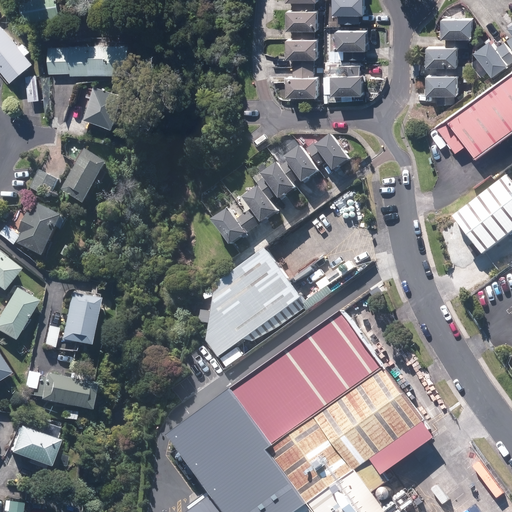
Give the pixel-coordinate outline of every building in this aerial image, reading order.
[(59,0),(21,0),(26,25),(63,18),(59,0)] [(362,23),(362,15),(367,15),(367,0),(336,0),(336,14),(340,14),(340,23),(362,23)] [(296,3),(295,11),(290,11),(289,30),(319,31),(320,12),(316,12),(316,4),(296,3)] [(443,16),(442,35),(474,37),(475,17),(443,16)] [(5,24),(0,27),(0,66),(13,83),(37,64),(5,24)] [(339,48),(346,49),(346,58),(366,59),(366,50),(370,50),(371,32),(339,30),(339,48)] [(296,33),(296,39),(289,38),(289,58),(320,59),(321,39),(316,39),(316,34),(296,33)] [(499,44),(493,36),(476,49),(495,75),(511,63),(511,48),(506,40),(499,44)] [(428,93),(438,94),(438,102),(455,103),(456,94),(459,94),(460,53),(458,53),(459,45),(429,44),(429,65),(438,65),(438,73),(429,73),(428,93)] [(51,73),(73,73),(73,75),(132,75),(132,73),(132,46),(51,46),(51,73)] [(295,62),(294,76),(290,76),(289,96),(321,97),(321,77),(314,77),(315,63),(295,62)] [(325,94),(334,94),(365,95),(365,75),(363,75),(363,68),(353,68),(353,75),(335,75),(334,80),(325,79),(325,94)] [(511,70),(452,114),(481,153),(511,130),(511,70)] [(39,75),(27,76),(29,101),(41,100),(39,75)] [(95,85),(85,120),(116,128),(125,94),(95,85)] [(321,165),(328,159),(336,169),(352,158),(334,134),(318,145),(317,144),(309,149),(321,165)] [(303,145),(287,156),(305,181),(320,170),(303,145)] [(88,149),(63,189),(85,204),(111,163),(88,149)] [(281,160),(264,171),(283,198),(300,187),(281,160)] [(41,169),(31,188),(49,197),(58,178),(41,169)] [(511,177),(458,217),(485,256),(511,236),(511,177)] [(262,183),(245,195),(264,222),(281,210),(262,183)] [(240,218),(231,205),(214,216),(234,243),(259,225),(250,211),(240,218)] [(21,232),(24,234),(20,245),(47,255),(58,225),(28,214),(21,232)] [(1,219),(0,221),(0,232),(15,245),(22,237),(1,219)] [(0,253),(0,289),(1,290),(18,268),(0,253)] [(301,304),(267,254),(210,289),(200,346),(211,365),(301,304)] [(0,313),(0,332),(13,340),(36,301),(15,288),(0,313)] [(87,345),(97,298),(71,293),(61,339),(87,345)] [(314,417),(384,367),(341,310),(229,388),(271,445),(314,417)] [(48,326),(44,343),(54,346),(58,328),(48,326)] [(0,377),(9,373),(0,358),(0,377)] [(384,367),(314,417),(353,471),(370,494),(388,480),(383,473),(434,436),(384,367)] [(28,369),(23,386),(35,389),(39,372),(28,369)] [(46,373),(40,399),(87,409),(93,382),(46,373)] [(208,494),(220,511),(294,511),(308,502),(266,450),(271,445),(229,388),(165,435),(208,494)] [(308,502),(315,511),(382,511),(370,494),(353,471),(314,417),(271,445),(266,450),(308,502)] [(18,426),(8,452),(46,465),(56,440),(18,426)] [(395,469),(388,474),(400,491),(407,486),(395,469)] [(449,470),(432,482),(424,488),(436,505),(444,499),(441,495),(458,483),(449,470)] [(220,511),(208,494),(184,511),(220,511)] [(56,509),(61,509),(60,511),(75,511),(77,496),(72,496),(62,495),(57,495),(56,509)] [(2,511),(5,511),(4,511),(21,511),(23,502),(6,500),(4,500),(2,511)] [(294,511),(315,511),(308,502),(294,511)]
